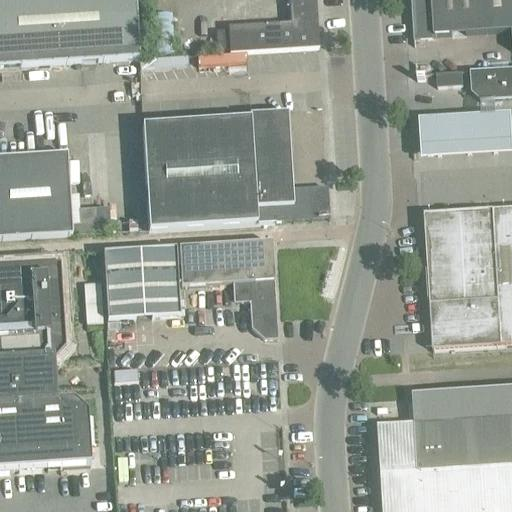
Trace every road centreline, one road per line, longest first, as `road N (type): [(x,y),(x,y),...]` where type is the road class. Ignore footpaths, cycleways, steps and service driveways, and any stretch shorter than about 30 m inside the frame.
road 1 (unclassified): [(334,511),(332,382),(377,198),(363,0)]
road 2 (unknown): [(0,103),(87,109),(107,202)]
